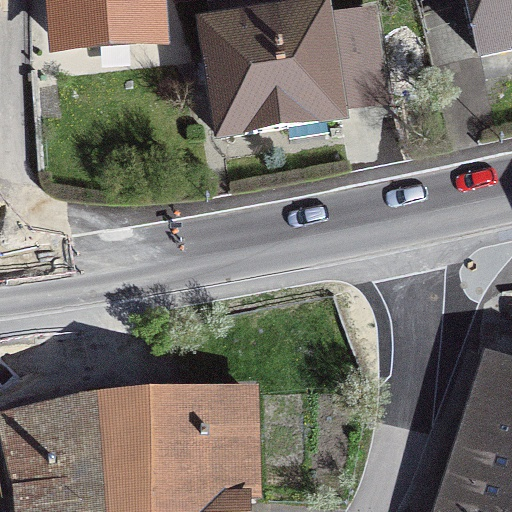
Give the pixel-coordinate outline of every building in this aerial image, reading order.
[(155,40),(151,0),(57,0),(61,46),(155,40)] [(511,0),(467,0),(480,57),(511,49),(511,0)] [(340,120),(338,110),(383,103),(369,13),(324,19),(323,10),(252,20),(250,3),(211,9),(214,26),(204,27),(220,138),(340,120)] [(511,511),(511,366),(492,360),(442,511),(511,511)] [(179,398),(110,400),(114,503),(238,498),(245,498),(245,495),(254,495),(250,395),(179,398)] [(114,511),(114,503),(110,400),(1,420),(12,470),(23,469),(29,511),(114,511)] [(245,511),(245,498),(238,498),(114,503),(114,511),(245,511)]
